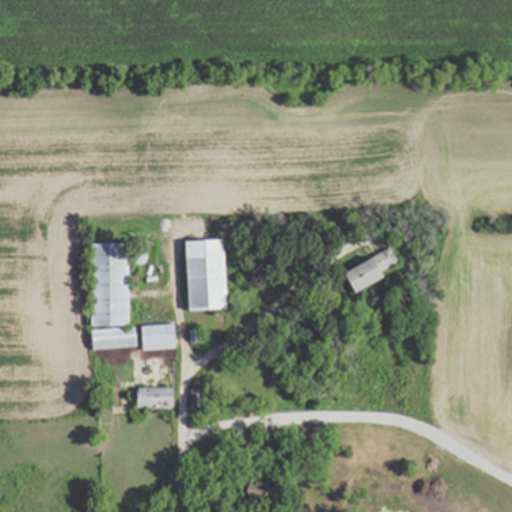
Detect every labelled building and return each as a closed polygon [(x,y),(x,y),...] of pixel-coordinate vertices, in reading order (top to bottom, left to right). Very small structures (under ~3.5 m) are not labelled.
[(216,239),(177,240),(180,310),(219,309),(216,239)] [(83,325),(122,325),(122,313),(122,256),(108,256),(108,243),(82,243),(83,325)] [(332,271),(340,289),(392,265),(383,247),(332,271)] [(135,350),(171,349),(170,325),(134,326),(135,350)] [(84,349),(129,347),(128,327),(84,329),(84,349)] [(129,409),(166,408),(165,388),(128,388),(129,409)]
